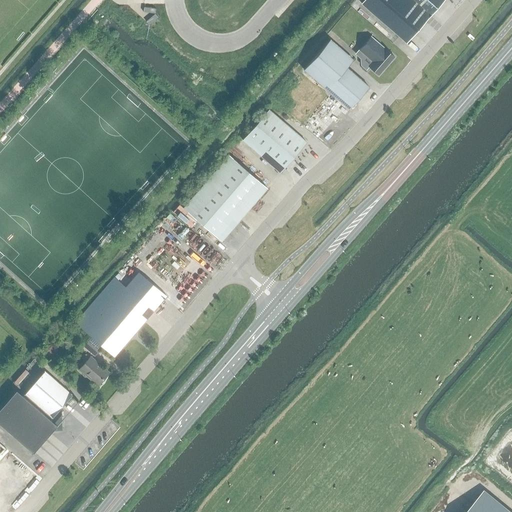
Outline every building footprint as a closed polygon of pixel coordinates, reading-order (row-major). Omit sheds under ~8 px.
[(363,0),(361,4),(406,43),(443,0),(363,0)] [(371,37),(359,50),(366,57),(367,55),(373,60),(368,66),(378,76),(394,58),(371,37)] [(330,40),(303,70),(349,110),(368,87),(346,67),(353,60),(330,40)] [(268,110),(242,140),(280,173),(306,143),(268,110)] [(229,155),(183,208),(221,241),(267,188),(229,155)] [(114,277),(75,323),(114,357),(166,296),(138,272),(125,287),(114,277)] [(89,339),(83,347),(94,356),(101,349),(89,339)] [(90,358),(80,370),(97,385),(107,373),(90,358)] [(24,369),(14,381),(22,388),(33,377),(24,369)] [(16,390),(0,408),(0,424),(32,453),(31,454),(32,454),(52,431),(62,431),(61,408),(72,395),(70,394),(44,371),(24,394),(22,396),(16,390)] [(508,511),(483,491),(478,497),(466,511),(508,511)]
